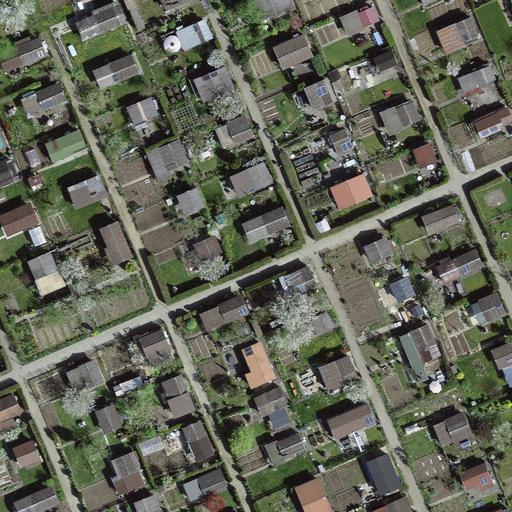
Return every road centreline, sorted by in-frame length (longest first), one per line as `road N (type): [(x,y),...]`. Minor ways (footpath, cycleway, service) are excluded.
road 1 (track): [(511,165),(0,384)]
road 2 (track): [(215,14),(425,511)]
road 3 (track): [(63,65),(251,511)]
road 4 (track): [(511,302),(383,0)]
road 5 (track): [(79,511),(0,326)]
